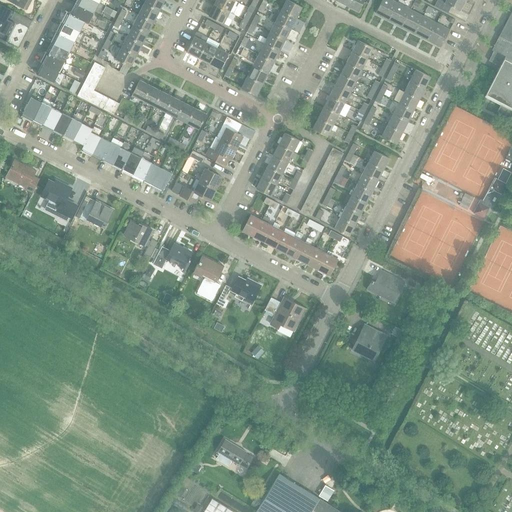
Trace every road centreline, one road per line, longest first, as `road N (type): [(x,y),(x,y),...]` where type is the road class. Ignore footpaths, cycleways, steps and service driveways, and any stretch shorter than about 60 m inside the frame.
road 1 (residential): [(335,301),(489,0)]
road 2 (residential): [(280,413),(0,244)]
road 3 (residential): [(213,236),(0,125)]
road 4 (residential): [(444,511),(280,413)]
road 5 (residential): [(272,118),(164,60),(188,0)]
road 6 (residential): [(335,301),(213,236)]
road 7 (residential): [(213,236),(272,118)]
road 8 (residential): [(272,118),(288,109),(337,14)]
road 9 (residential): [(280,413),(335,301)]
